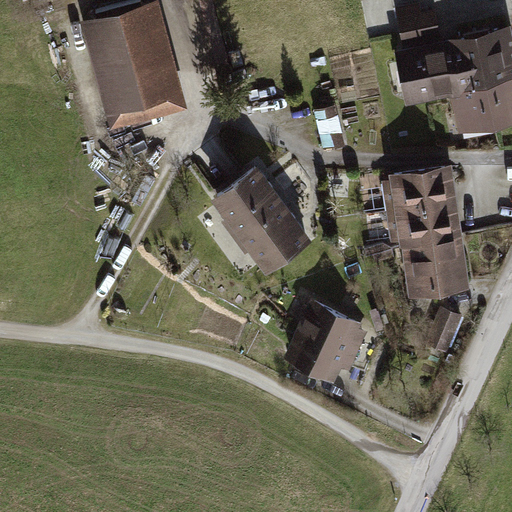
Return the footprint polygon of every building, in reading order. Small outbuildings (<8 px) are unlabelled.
[(122,104),(166,92),(142,5),(98,16),(122,104)] [(399,16),(404,40),(439,32),(434,8),(399,16)] [(463,126),(511,116),(511,63),(505,29),(401,50),(410,94),(455,85),(463,126)] [(333,106),(318,110),(326,145),(341,141),(333,106)] [(385,180),(389,208),(450,199),(445,165),(394,173),(395,178),(385,180)] [(217,193),(243,228),(280,201),(272,191),(272,185),(269,181),(264,181),(254,167),(217,193)] [(450,199),(389,208),(393,237),(404,236),(404,240),(412,240),(455,233),(450,199)] [(243,228),(268,263),(305,236),(294,223),(296,217),(292,212),(288,212),(280,201),(243,228)] [(455,233),(412,240),(419,286),(462,279),(455,233)] [(313,297),(286,349),(332,373),(341,356),(347,360),(362,331),(355,328),(359,321),(313,297)] [(429,341),(444,346),(448,334),(434,329),(429,341)]
